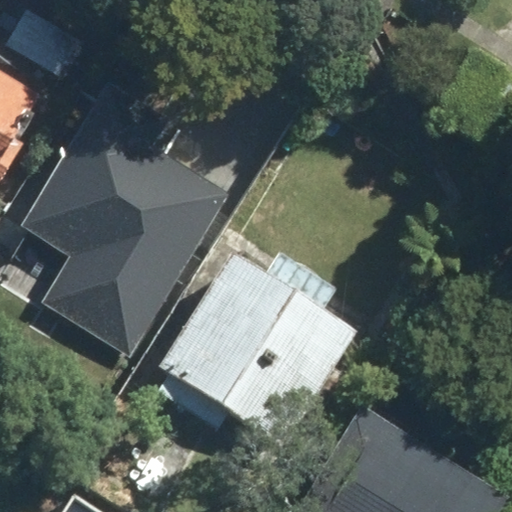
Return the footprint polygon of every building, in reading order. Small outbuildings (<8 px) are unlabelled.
[(80,49),(21,14),(0,50),(0,52),(58,87),(80,49)] [(511,87),(464,58),(425,120),(453,137),(447,146),(487,172),(511,131),(511,87)] [(0,179),(40,106),(11,90),(21,70),(0,59),(0,179)] [(12,238),(61,266),(34,313),(127,366),(172,288),(216,210),(74,129),(12,238)] [(341,386),(323,376),(341,345),(310,328),(325,303),(270,271),(255,296),(210,269),(144,383),(275,459),(301,415),(318,425),(341,386)] [(491,511),(351,428),(309,498),(331,511),(491,511)]
